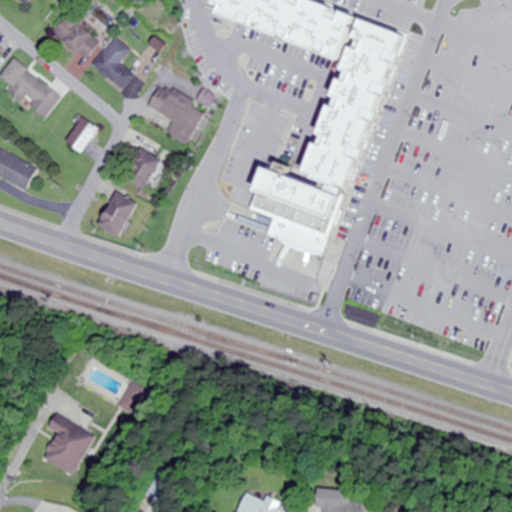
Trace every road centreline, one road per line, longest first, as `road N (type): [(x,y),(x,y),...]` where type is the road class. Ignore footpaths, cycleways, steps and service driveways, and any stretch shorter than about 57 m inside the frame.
road 1 (residential): [(511,392),(0,222)]
road 2 (residential): [(0,16),(121,131),(61,244)]
